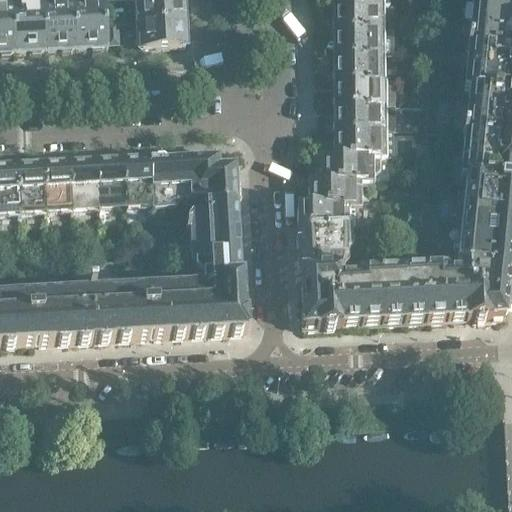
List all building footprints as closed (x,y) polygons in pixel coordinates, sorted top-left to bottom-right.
[(185,19),(184,4),(181,1),(181,0),(150,0),(139,1),(140,26),(183,24),(183,21),(185,19)] [(379,9),(379,0),(332,0),(333,3),(336,5),(336,10),(350,10),(353,7),(358,7),(361,9),(379,9)] [(432,9),(431,0),(420,0),(421,9),(432,9)] [(511,0),(477,0),(476,11),(511,15),(511,0)] [(118,48),(117,27),(106,28),(104,1),(74,3),(75,24),(73,27),(73,34),(76,36),(77,54),(89,54),(91,56),(100,55),(103,53),(107,53),(107,49),(118,48)] [(73,34),(73,27),(75,24),(74,3),(44,5),(45,26),(42,28),(43,36),(45,37),(47,56),(58,55),(61,57),(70,57),(72,55),(77,54),(76,36),(73,34)] [(43,36),(42,28),(45,26),(44,5),(13,6),(15,28),(12,30),(12,37),(15,39),(16,58),(28,57),(31,59),(39,59),(42,56),(47,56),(45,37),(43,36)] [(12,37),(12,30),(15,28),(13,6),(0,7),(0,60),(0,61),(9,60),(12,58),(16,58),(15,39),(12,37)] [(380,35),(379,9),(361,9),(358,7),(353,7),(350,10),(336,10),(336,19),(333,21),(333,29),(336,31),(336,36),(350,36),(354,33),(358,33),(361,35),(380,35)] [(431,20),(432,9),(421,9),(421,21),(431,20)] [(511,59),(511,15),(476,11),(473,38),(470,38),(468,55),(511,59)] [(187,51),(186,29),(183,27),(183,24),(140,26),(136,26),(137,43),(141,43),(141,53),(187,51)] [(380,61),(380,35),(361,35),(358,33),(354,33),(350,36),(336,36),(336,45),(333,47),(333,54),(336,57),(336,62),(351,62),(354,59),(358,59),(361,62),(380,61)] [(429,61),(429,51),(430,49),(418,49),(419,61),(429,61)] [(511,59),(468,55),(466,73),(470,74),(467,97),(473,98),(473,100),(511,103),(511,59)] [(380,87),(380,61),(361,62),(358,59),(354,59),(351,62),(336,62),(336,71),(333,74),(333,80),(336,83),(336,87),(352,87),(355,84),(360,84),(363,87),(380,87)] [(428,73),(429,61),(419,61),(419,73),(428,73)] [(380,112),(380,87),(363,87),(360,84),(355,84),(352,87),(336,87),(336,97),(334,99),(334,106),(336,108),(336,113),(353,112),(356,109),(360,109),(364,112),(380,112)] [(426,111),(427,101),(415,100),(415,112),(426,111)] [(511,146),(511,103),(473,100),(472,114),(467,114),(464,142),(511,146)] [(380,137),(380,112),(364,112),(360,109),(356,109),(353,112),(336,113),(336,122),(333,124),(333,132),(336,134),(336,138),(380,137)] [(426,123),(426,111),(415,112),(415,123),(426,123)] [(381,163),(380,137),(336,138),(336,140),(333,142),(333,149),(336,151),(336,161),(371,161),(371,163),(381,163)] [(511,146),(464,142),(461,167),(466,168),(464,185),(469,185),(511,189),(511,146)] [(424,162),(424,152),(413,151),(413,162),(424,162)] [(237,217),(234,169),(218,170),(217,161),(195,162),(197,204),(196,204),(197,219),(197,220),(237,217)] [(372,188),(371,163),(371,161),(336,161),(323,161),(323,165),(321,167),(321,174),(323,176),(324,186),(358,186),(358,188),(372,188)] [(197,204),(195,162),(149,164),(151,210),(152,214),(165,214),(171,209),(177,208),(181,205),(196,204),(197,204)] [(423,174),(424,162),(413,162),(413,174),(423,174)] [(151,210),(149,164),(138,165),(135,163),(127,163),(125,166),(122,166),(124,212),(151,210)] [(124,212),(122,166),(111,167),(109,164),(101,165),(99,167),(96,167),(98,213),(124,212)] [(98,213),(96,167),(85,168),(83,166),(74,166),(72,169),(69,169),(71,215),(98,213)] [(71,215),(69,169),(58,170),(56,167),(47,168),(45,170),(43,171),(45,217),(71,215)] [(45,217),(43,171),(32,171),(30,169),(21,169),(19,172),(16,172),(19,218),(45,217)] [(0,219),(19,218),(16,172),(5,173),(3,170),(0,170),(0,219)] [(511,234),(511,231),(511,189),(469,185),(464,229),(511,234)] [(358,212),(358,188),(358,186),(324,186),(311,186),(311,189),(308,192),(308,199),(311,201),(311,210),(345,208),(345,213),(358,212)] [(421,211),(422,201),(411,201),(411,211),(421,211)] [(346,234),(345,213),(345,208),(311,210),(296,211),(297,237),(346,234)] [(421,223),(421,212),(421,211),(411,211),(411,223),(421,223)] [(435,226),(436,213),(421,212),(421,223),(420,225),(435,226)] [(243,340),(239,263),(237,217),(197,220),(197,219),(192,219),(188,225),(189,233),(185,233),(185,238),(192,237),(193,262),(190,262),(190,268),(194,272),(194,279),(200,285),(201,297),(205,300),(207,342),(243,340)] [(435,239),(435,226),(420,225),(420,230),(432,244),(435,239)] [(507,278),(511,234),(464,229),(460,269),(465,274),(507,278)] [(416,245),(416,230),(403,231),(404,245),(416,245)] [(432,244),(420,230),(416,230),(416,245),(432,244)] [(394,246),(393,231),(384,232),(384,246),(394,246)] [(404,245),(403,231),(393,231),(394,246),(404,245)] [(347,260),(346,234),(297,237),(300,280),(342,278),(346,274),(345,261),(347,260)] [(503,326),(507,278),(465,274),(464,276),(466,277),(466,282),(469,328),(503,326)] [(338,335),(335,291),(340,287),(339,281),(342,281),(342,278),(300,280),(303,337),(338,335)] [(469,328),(466,282),(450,283),(445,278),(424,279),(426,329),(455,327),(455,328),(469,328)] [(426,329),(424,279),(380,282),(382,331),(426,329)] [(382,331),(380,282),(353,283),(351,287),(340,287),(335,291),(338,335),(354,334),(354,333),(382,331)] [(207,342),(205,300),(201,297),(189,297),(184,293),(135,296),(135,300),(109,302),(108,297),(93,298),(93,295),(90,295),(93,348),(207,342)] [(0,353),(93,348),(90,295),(87,295),(87,298),(72,299),(72,304),(46,305),(46,301),(20,302),(20,306),(0,307),(0,353)]
